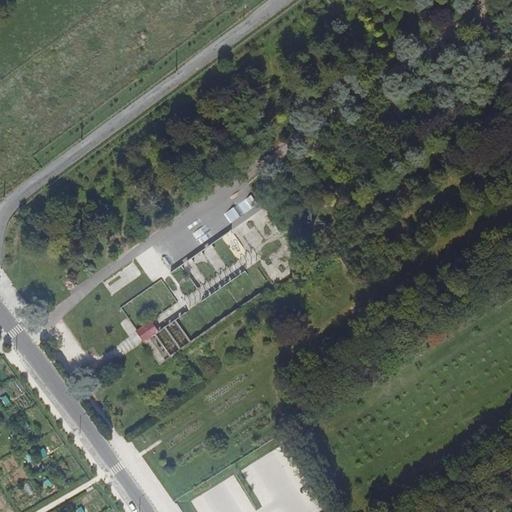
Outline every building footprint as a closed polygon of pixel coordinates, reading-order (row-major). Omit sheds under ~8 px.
[(53,296),(59,304),(77,291),(75,289),(70,293),(66,287),(53,296)] [(191,342),(175,320),(164,327),(180,350),(191,342)] [(151,321),(136,331),(144,341),(158,331),(151,321)] [(180,350),(164,327),(158,331),(154,334),(170,357),(176,353),(180,350)] [(170,357),(154,334),(144,341),(160,364),(170,357)]
